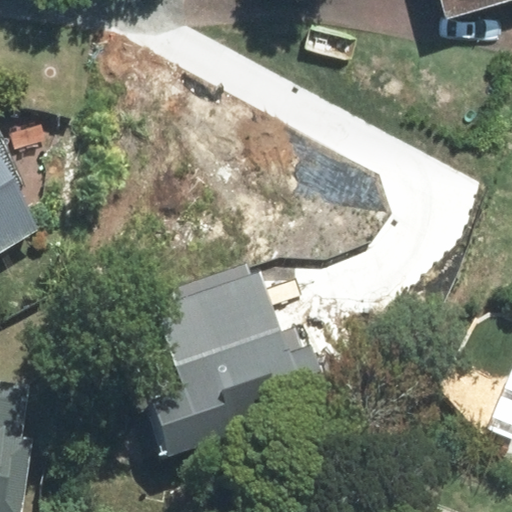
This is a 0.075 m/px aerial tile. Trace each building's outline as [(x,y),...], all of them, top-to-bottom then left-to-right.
[(423,0),(428,17),(489,0),(423,0)] [(0,190),(0,255),(22,241),(2,210),(10,205),(0,190)] [(134,430),(150,472),(305,411),(286,362),(267,369),(235,286),(145,321),(180,412),(134,430)] [(354,288),(305,308),(319,342),(335,336),(345,361),(378,348),(354,288)] [(13,403),(0,402),(0,511),(20,511),(24,448),(11,447),(13,403)]
